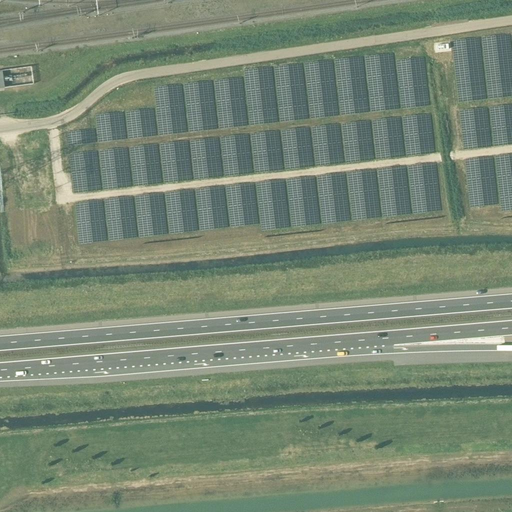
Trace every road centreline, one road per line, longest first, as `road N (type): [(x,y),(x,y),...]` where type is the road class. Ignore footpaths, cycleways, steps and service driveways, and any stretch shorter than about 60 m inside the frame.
road 1 (unclassified): [(511,21),(139,75),(66,118),(0,130)]
road 2 (motorway): [(511,302),(0,343)]
road 3 (motorway): [(0,369),(348,342)]
road 4 (motorway): [(348,342),(388,350),(511,348)]
road 5 (motorway): [(348,342),(511,328)]
